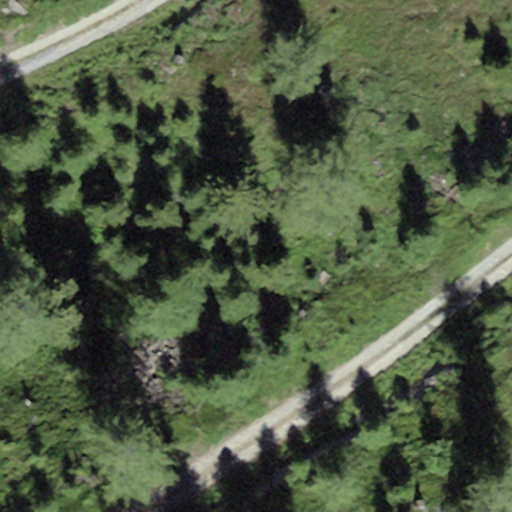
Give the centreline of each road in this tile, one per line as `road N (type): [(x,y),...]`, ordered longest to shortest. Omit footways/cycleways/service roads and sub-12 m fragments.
road 1 (track): [(168,511),(511,259)]
road 2 (track): [(147,0),(0,76)]
